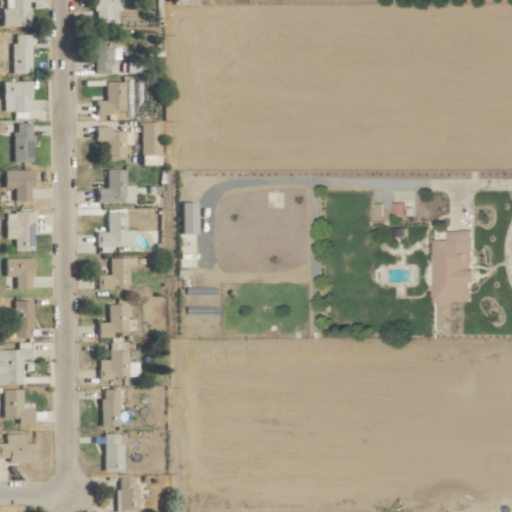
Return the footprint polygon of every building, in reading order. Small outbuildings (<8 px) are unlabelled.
[(0,25),(26,25),(25,0),(2,0),(2,6),(0,5),(0,25)] [(117,22),(117,0),(91,0),(91,23),(117,22)] [(9,72),(27,72),(27,33),(9,33),(9,72)] [(90,72),(107,73),(107,58),(117,58),(118,46),(109,45),(109,34),(91,34),(90,72)] [(0,110),(26,110),(27,80),(0,79),(0,110)] [(121,81),(102,81),(102,99),(91,100),(92,115),(106,114),(106,109),(122,109),(121,81)] [(156,164),(155,121),(137,121),(138,164),(156,164)] [(29,122),(10,122),(11,161),(29,161),(29,122)] [(103,158),(125,157),(124,144),(130,144),(129,130),(106,131),(106,125),(91,126),(92,140),(102,140),(103,158)] [(27,169),(0,169),(0,187),(10,187),(11,200),(28,199),(27,169)] [(92,201),(131,202),(131,184),(122,184),(122,169),(103,169),(103,188),(93,187),(92,201)] [(192,232),(191,201),(176,201),(176,233),(192,232)] [(32,250),(31,211),(1,211),(1,238),(11,237),(11,250),(32,250)] [(131,228),(123,228),(124,212),(104,212),(103,231),(95,231),(95,252),(108,252),(108,246),(131,247),(131,228)] [(468,300),(467,280),(471,280),(471,267),(469,267),(469,229),(445,230),(445,238),(430,239),(431,301),(468,300)] [(12,275),(11,287),(28,288),(29,258),(2,257),(1,275),(12,275)] [(126,284),(126,265),(133,265),(133,257),(106,257),(106,274),(95,274),(95,289),(110,289),(110,284),(126,284)] [(11,338),(26,338),(26,328),(29,328),(28,299),(10,300),(11,338)] [(124,318),(124,303),(105,303),(104,322),(94,321),(94,336),(110,337),(110,330),(132,331),(132,319),(124,318)] [(0,348),(0,383),(18,383),(18,359),(28,359),(28,341),(14,342),(14,348),(0,348)] [(135,376),(135,360),(125,361),(124,344),(117,344),(117,350),(105,350),(105,359),(95,359),(95,377),(135,376)] [(0,388),(0,416),(13,417),(13,423),(29,423),(29,407),(18,407),(19,389),(0,388)] [(115,388),(97,388),(97,427),(115,427),(115,388)] [(100,471),(120,470),(120,432),(99,433),(100,471)] [(31,442),(20,442),(20,433),(2,433),(2,443),(0,442),(0,460),(32,460),(31,442)] [(130,477),(116,477),(116,511),(136,510),(135,487),(130,487),(130,477)]
